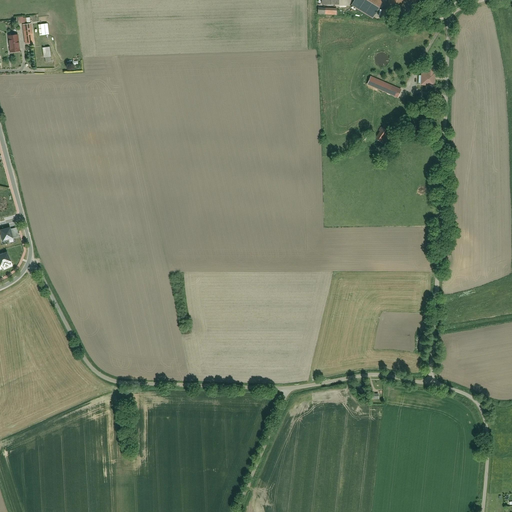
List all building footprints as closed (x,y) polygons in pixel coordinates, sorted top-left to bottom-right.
[(380,0),(356,0),(353,6),(373,19),(384,2),(380,0)] [(391,0),(390,5),(401,8),(404,0),(419,5),(420,0),(391,0)] [(318,7),(319,18),(338,17),(338,7),(318,7)] [(384,11),(382,19),(390,20),(391,12),(384,11)] [(22,25),(24,45),(35,44),(34,24),(22,25)] [(8,36),(9,53),(19,53),(18,36),(8,36)] [(422,76),(421,89),(437,89),(437,77),(436,77),(436,68),(426,68),(426,76),(422,76)] [(372,75),(367,86),(398,100),(403,88),(372,75)] [(382,128),(375,138),(385,145),(392,135),(382,128)] [(10,228),(0,230),(3,241),(13,239),(10,228)] [(7,252),(0,255),(0,266),(1,267),(11,262),(7,252)]
